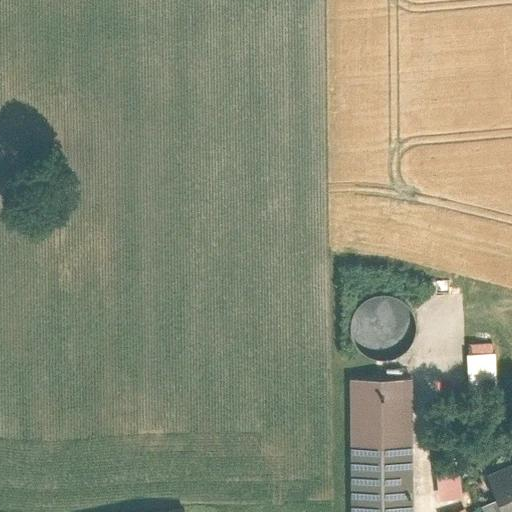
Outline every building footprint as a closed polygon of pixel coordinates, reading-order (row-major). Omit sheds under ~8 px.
[(362,345),(387,345),(387,349),(413,349),(413,297),(356,297),(356,331),(362,331),(362,345)] [(494,391),(493,341),(465,341),(466,391),(494,391)] [(401,511),(400,441),(336,442),(337,511),(401,511)] [(511,452),(476,470),(496,511),(500,511),(511,506),(511,452)] [(435,497),(461,494),(459,466),(432,468),(435,497)]
